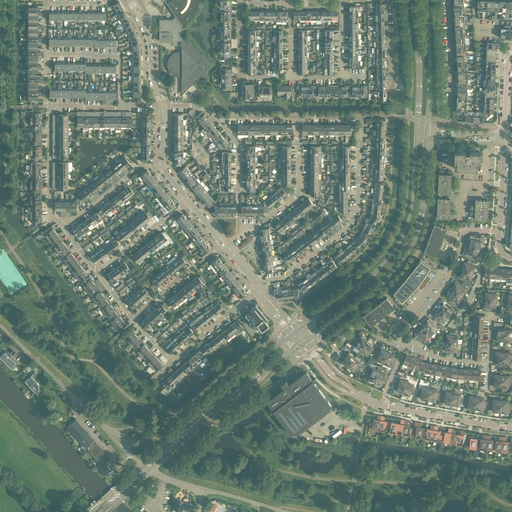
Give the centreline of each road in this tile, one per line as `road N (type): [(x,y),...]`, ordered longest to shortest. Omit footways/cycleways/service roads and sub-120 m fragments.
road 1 (residential): [(259,290),(340,233),(358,203),(362,117),(296,117)]
road 2 (secondary): [(305,341),(406,257),(422,208),(426,140)]
road 3 (secondary): [(417,137),(409,219),(395,247),(365,281),(297,331)]
road 4 (residential): [(0,326),(144,465)]
road 5 (secondary): [(291,335),(144,465)]
road 6 (secondary): [(150,469),(299,346)]
road 7 (residential): [(404,345),(402,331),(446,283),(463,231),(499,231)]
road 8 (residential): [(238,232),(257,227),(299,193),(296,117)]
road 9 (secondary): [(411,0),(417,137)]
road 10 (unclassified): [(279,511),(153,471)]
road 11 (residential): [(68,219),(50,220),(46,106)]
road 12 (secondary): [(426,132),(426,0)]
road 13 (tertiary): [(382,404),(511,428)]
road 14 (residential): [(120,108),(119,56),(45,55)]
road 15 (residential): [(238,232),(237,143),(217,119)]
